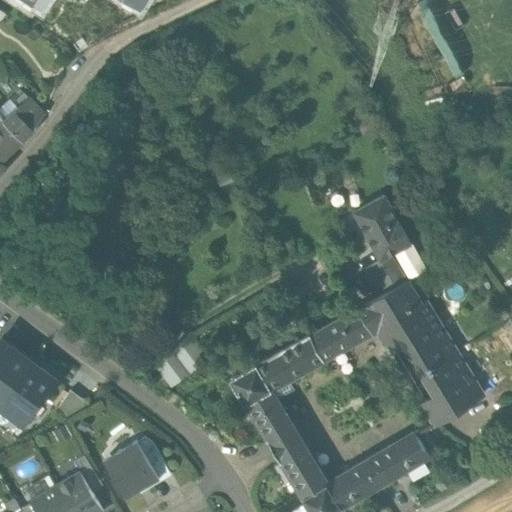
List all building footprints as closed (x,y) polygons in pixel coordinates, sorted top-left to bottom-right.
[(24,0),(41,11),(48,0),(24,0)] [(123,0),(140,11),(147,0),(123,0)] [(34,130),(44,115),(26,97),(19,103),(22,105),(15,111),(34,130)] [(4,123),(22,141),(34,130),(15,111),(4,123)] [(0,126),(0,162),(22,141),(4,123),(0,126)] [(353,211),(380,260),(410,244),(384,195),(353,211)] [(232,380),(271,446),(296,432),(276,398),(292,389),(288,382),(381,328),(391,322),(421,305),(407,281),(395,287),(380,260),(364,270),(379,296),(232,380)] [(391,322),(404,345),(418,367),(421,366),(425,367),(427,370),(456,353),(425,302),(421,305),(391,322)] [(391,322),(381,328),(394,351),(404,345),(391,322)] [(197,335),(158,362),(174,386),(213,358),(197,335)] [(0,404),(31,363),(1,340),(0,341),(0,404)] [(456,353),(427,370),(429,372),(428,378),(425,379),(435,396),(448,417),(482,396),(456,353)] [(58,382),(31,363),(0,404),(0,409),(24,427),(58,382)] [(448,417),(435,396),(425,402),(438,423),(448,417)] [(278,457),(302,443),(296,432),(271,446),(278,457)] [(327,486),(302,443),(278,457),(310,511),(338,511),(429,459),(414,434),(327,486)] [(137,441),(117,453),(121,460),(110,466),(107,467),(114,478),(125,498),(159,479),(137,441)] [(102,486),(84,455),(74,461),(80,473),(92,492),(102,486)] [(92,492),(80,473),(56,487),(70,511),(102,511),(103,511),(92,492)] [(70,511),(56,487),(30,502),(31,503),(35,511),(70,511)] [(22,511),(20,509),(14,498),(4,504),(8,511),(22,511)] [(35,511),(31,503),(20,509),(22,511),(35,511)]
